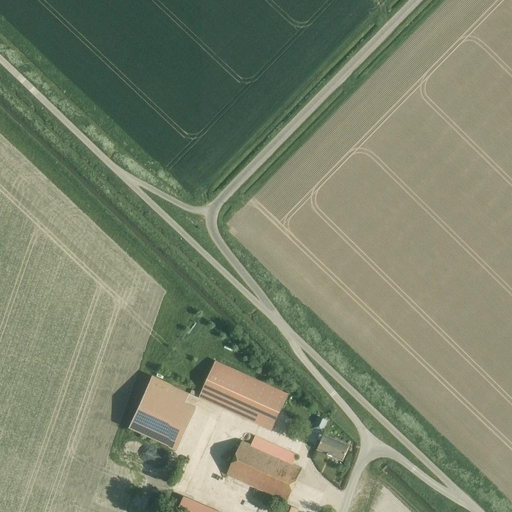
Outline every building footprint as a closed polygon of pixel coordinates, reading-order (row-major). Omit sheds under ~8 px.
[(272,431),(284,404),(288,395),(215,362),(199,398),(272,431)] [(152,377),(129,429),(178,451),(197,408),(186,403),(190,394),(152,377)] [(317,450),(333,457),(342,462),(349,446),(321,434),(327,421),(319,417),(313,430),(321,434),(318,440),(321,442),(317,450)] [(287,502),(302,469),(293,465),(298,456),(256,437),(252,445),(242,441),(227,475),(287,502)] [(220,511),(184,496),(176,511),(220,511)]
